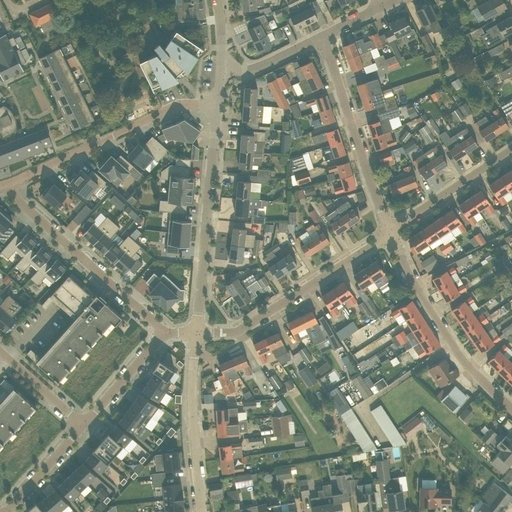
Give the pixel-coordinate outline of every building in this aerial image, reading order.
[(205,17),(202,0),(182,0),(183,3),(176,5),(178,22),(191,19),(205,17)] [(242,0),(243,11),(257,9),(257,6),(264,5),(263,0),(242,0)] [(474,0),(470,0),(466,3),(463,5),(466,9),(476,3),(474,0)] [(506,14),(503,9),(506,7),(502,0),(493,0),(492,1),(491,0),(489,0),(478,7),(481,13),(485,20),(491,16),(493,21),(506,14)] [(328,10),(324,1),(318,4),(323,13),(328,10)] [(29,14),(33,21),(36,27),(40,24),(45,33),(54,28),(50,20),(60,15),(53,2),(29,14)] [(433,33),(441,28),(429,4),(427,5),(427,4),(422,7),(423,8),(416,11),(427,33),(432,30),(433,33)] [(307,25),(318,20),(312,7),(301,13),(307,25)] [(291,18),(297,30),(307,25),(301,13),(291,18)] [(459,25),(453,16),(446,20),(452,30),(459,25)] [(489,36),(490,36),(493,42),(503,36),(503,37),(511,31),(511,17),(511,16),(496,24),(497,25),(486,31),(489,36)] [(392,49),(397,47),(395,44),(396,43),(394,39),(396,38),(397,38),(412,30),(405,17),(390,24),(393,29),(385,33),(387,37),(389,41),(388,42),(392,49)] [(168,29),(168,20),(160,20),(160,29),(168,29)] [(265,35),(273,31),(267,20),(248,30),(253,41),(265,35)] [(288,24),(281,28),(274,31),(276,33),(278,38),(285,35),(292,31),(288,24)] [(485,33),(481,27),(470,33),(473,39),(485,33)] [(162,87),(166,85),(171,83),(170,81),(180,72),(190,63),(192,64),(186,72),(183,75),(187,72),(197,56),(195,54),(200,47),(176,31),(171,38),(165,46),(166,47),(164,49),(159,43),(154,48),(159,54),(157,55),(157,54),(140,63),(152,88),(151,89),(152,92),(153,91),(155,94),(162,87)] [(369,36),(373,45),(374,48),(382,45),(377,33),(369,36)] [(426,34),(420,37),(428,52),(434,50),(426,34)] [(266,37),(265,35),(253,41),(259,52),(271,46),(266,37)] [(0,36),(0,51),(8,48),(13,46),(13,45),(11,42),(10,39),(4,41),(2,36),(0,36)] [(367,51),(363,38),(342,46),(347,59),(359,55),(367,51)] [(505,49),(502,43),(488,51),(491,56),(505,49)] [(372,49),(375,57),(380,55),(378,47),(372,49)] [(0,66),(19,57),(17,54),(16,51),(10,53),(8,48),(0,51),(0,66)] [(59,48),(39,58),(74,130),(95,120),(59,48)] [(347,59),(352,71),(372,64),(371,60),(372,56),(370,50),(367,51),(359,55),(347,59)] [(436,58),(434,51),(424,54),(426,61),(436,58)] [(383,55),(374,58),(378,70),(398,62),(397,59),(395,55),(394,55),(385,59),(383,55)] [(19,57),(0,66),(0,81),(1,81),(2,83),(9,79),(8,78),(20,72),(17,66),(22,64),(21,61),(19,57)] [(451,59),(450,63),(451,66),(455,68),(459,66),(460,62),(459,59),(455,57),(451,59)] [(312,61),(300,67),(294,69),(300,81),(297,82),(298,82),(317,73),(312,61)] [(504,80),(511,75),(511,66),(500,73),(504,80)] [(303,94),(323,85),(317,73),(298,82),(292,85),(297,95),(302,93),(303,94)] [(278,79),(283,89),(290,86),(285,75),(278,79)] [(493,76),(486,80),(490,87),(497,83),(493,76)] [(361,98),(382,91),(377,78),(357,85),(361,98)] [(458,78),(451,82),(456,89),(462,85),(458,78)] [(283,92),(276,79),(267,83),(274,97),(283,92)] [(257,105),(258,89),(245,88),(244,104),(257,105)] [(382,91),(361,98),(365,110),(376,107),(379,114),(397,108),(394,96),(384,99),(382,91)] [(434,101),(441,97),(437,91),(430,95),(434,101)] [(293,95),(288,97),(290,104),(296,102),(293,95)] [(331,108),(326,95),(306,101),(307,106),(310,105),(313,113),(319,111),(331,108)] [(291,109),(286,99),(277,104),(279,108),(291,109)] [(500,106),(506,115),(511,113),(511,112),(511,99),(507,103),(500,106)] [(465,117),(472,113),(465,103),(464,103),(462,100),(457,104),(465,117)] [(262,123),(263,106),(257,105),(244,104),(242,121),(259,122),(258,129),(270,129),(270,124),(262,123)] [(45,150),(44,149),(43,145),(51,142),(46,129),(0,146),(0,131),(1,132),(3,137),(15,131),(16,131),(16,130),(16,129),(16,128),(16,127),(16,126),(16,125),(16,124),(16,123),(16,122),(16,121),(16,120),(15,119),(15,118),(15,117),(14,116),(14,115),(13,114),(13,113),(12,113),(12,112),(11,111),(10,110),(9,109),(8,108),(7,108),(7,107),(6,107),(5,106),(4,106),(3,105),(3,106),(0,107),(0,164),(7,162),(8,166),(9,166),(8,164),(23,158),(22,156),(33,152),(34,154),(45,150)] [(453,111),(451,112),(458,122),(464,118),(458,108),(457,108),(456,106),(452,109),(453,111)] [(383,133),(393,129),(391,122),(390,122),(389,120),(400,116),(398,107),(397,108),(375,115),(377,121),(368,124),(372,137),(383,133)] [(418,115),(414,107),(411,108),(407,110),(410,118),(418,115)] [(314,127),(335,120),(331,108),(319,111),(322,120),(313,123),(314,127)] [(497,134),(509,127),(497,109),(493,111),(498,119),(491,124),(497,134)] [(435,137),(441,133),(431,118),(425,122),(426,124),(435,137)] [(162,130),(167,141),(172,139),(193,141),(201,131),(184,119),(162,130)] [(300,128),(298,119),(290,120),(293,130),(300,128)] [(474,123),(486,141),(497,134),(491,124),(483,129),(478,121),(474,123)] [(420,128),(428,142),(435,137),(426,124),(420,128)] [(466,127),(455,135),(466,153),(478,146),(466,127)] [(314,144),(328,140),(330,145),(342,141),(337,128),(312,137),(314,144)] [(400,138),(405,142),(406,141),(412,134),(407,130),(400,138)] [(263,153),(264,153),(266,132),(252,131),(252,135),(242,134),(240,151),(253,152),(263,153)] [(372,137),(376,150),(397,144),(395,139),(386,142),(383,133),(372,137)] [(151,145),(148,142),(143,148),(138,144),(134,149),(132,148),(128,152),(130,153),(128,155),(144,169),(154,158),(157,161),(167,150),(156,139),(151,145)] [(443,142),(455,160),(467,153),(466,153),(460,143),(453,148),(447,140),(443,142)] [(342,141),(330,145),(322,147),(325,155),(324,156),(325,160),(346,154),(342,141)] [(412,150),(408,142),(403,146),(407,153),(412,150)] [(199,148),(192,143),(191,159),(198,160),(199,148)] [(400,160),(400,159),(403,159),(403,157),(406,156),(406,155),(405,151),(404,152),(402,146),(390,151),(392,159),(394,163),(397,162),(397,161),(400,160)] [(436,172),(447,164),(435,146),(432,149),(433,151),(425,155),(436,172)] [(253,152),(240,151),(239,168),(252,169),(252,165),(262,166),(263,153),(253,152)] [(381,163),(392,159),(390,151),(378,155),(381,163)] [(425,155),(424,153),(413,161),(425,179),(436,172),(425,155)] [(99,169),(110,179),(116,173),(123,179),(128,173),(129,172),(134,166),(121,155),(116,160),(111,156),(104,164),(103,163),(99,167),(100,169),(99,169)] [(290,158),(290,175),(292,175),(307,170),(303,155),(292,158),(290,158)] [(189,176),(191,159),(176,157),(176,165),(170,165),(161,171),(161,178),(170,179),(169,188),(194,191),(195,177),(189,176)] [(352,174),(348,161),(328,167),(329,172),(338,169),(341,178),(352,174)] [(405,190),(418,185),(409,165),(405,167),(407,171),(404,173),(404,172),(399,174),(405,190)] [(141,173),(134,166),(129,172),(128,173),(136,180),(141,173)] [(88,175),(81,169),(77,174),(75,173),(68,181),(87,198),(93,192),(95,194),(101,187),(98,184),(102,179),(92,170),(88,175)] [(272,170),(257,169),(257,176),(271,177),(272,170)] [(509,191),(511,189),(511,172),(511,170),(500,178),(509,191)] [(297,184),(311,180),(308,171),(294,175),(297,184)] [(391,172),(389,174),(384,175),(393,196),(405,190),(399,174),(393,176),(391,172)] [(336,193),(346,190),(356,187),(352,174),(341,178),(343,186),(334,189),(336,193)] [(500,178),(489,185),(502,205),(507,202),(503,195),(509,191),(500,178)] [(249,199),(250,188),(251,182),(238,181),(237,198),(249,199)] [(67,195),(54,184),(49,190),(47,188),(40,196),(47,202),(49,201),(56,207),(67,195)] [(306,196),(316,194),(314,187),(304,189),(306,196)] [(194,191),(169,188),(168,201),(160,200),(159,211),(170,212),(182,213),(186,213),(187,204),(193,204),(194,191)] [(303,189),(296,191),(298,199),(305,197),(303,189)] [(481,190),(470,198),(479,211),(485,207),(489,214),(494,211),(481,190)] [(359,202),(365,200),(362,191),(355,193),(359,202)] [(133,206),(138,201),(132,195),(127,201),(133,206)] [(237,198),(235,214),(248,215),(249,199),(237,198)] [(470,198),(459,205),(472,225),(477,222),(472,215),(479,211),(470,198)] [(325,213),(316,200),(310,201),(319,217),(325,213)] [(347,201),(336,208),(336,209),(349,227),(360,219),(347,201)] [(79,224),(92,210),(86,205),(73,219),(79,225),(79,224)] [(505,205),(499,209),(503,216),(509,212),(505,205)] [(9,217),(10,217),(0,208),(0,239),(4,243),(14,231),(9,226),(12,222),(7,217),(8,216),(9,217)] [(314,209),(308,213),(315,224),(321,220),(319,217),(314,209)] [(325,216),(337,234),(349,227),(336,209),(329,213),(325,216)] [(466,230),(452,210),(442,217),(450,230),(456,226),(461,233),(466,230)] [(190,234),(191,222),(191,221),(182,221),(182,213),(170,212),(170,220),(172,220),(171,232),(190,234)] [(83,235),(93,245),(114,222),(107,216),(97,227),(93,224),(94,223),(93,223),(95,221),(90,217),(82,226),(87,230),(82,235),(83,236),(83,235)] [(450,230),(442,217),(431,224),(440,237),(439,237),(443,243),(454,237),(450,230)] [(511,227),(505,219),(500,222),(506,230),(511,227)] [(114,242),(115,242),(114,242),(110,239),(120,228),(114,222),(93,245),(94,245),(104,254),(103,254),(104,254),(114,242)] [(279,222),(278,230),(287,231),(288,223),(279,222)] [(265,232),(273,233),(274,224),(266,224),(265,232)] [(306,229),(307,231),(319,249),(330,242),(318,224),(314,226),(313,225),(306,229)] [(429,244),(439,237),(440,237),(431,224),(420,231),(429,244)] [(129,236),(134,240),(141,233),(136,228),(129,236)] [(244,246),(244,245),(246,229),(233,228),(231,244),(244,246)] [(307,256),(319,249),(307,231),(295,239),(307,256)] [(410,248),(414,254),(418,252),(429,244),(420,231),(409,239),(414,245),(410,248)] [(179,253),(179,246),(189,247),(189,246),(190,234),(171,232),(170,244),(170,245),(167,244),(166,252),(179,253)] [(475,236),(480,244),(481,245),(486,242),(479,232),(474,236),(475,236)] [(16,250),(23,257),(31,248),(37,242),(27,233),(21,239),(16,235),(1,252),(8,259),(16,250)] [(104,254),(104,255),(104,254),(114,263),(114,264),(135,241),(134,240),(129,236),(128,235),(119,246),(115,243),(115,242),(114,242),(104,254)] [(474,247),(480,244),(475,236),(469,240),(474,247)] [(129,269),(134,273),(142,264),(137,260),(136,261),(135,261),(131,258),(141,247),(135,241),(114,264),(115,264),(125,273),(125,274),(129,269)] [(444,244),(449,251),(453,248),(448,241),(444,244)] [(288,242),(282,247),(286,253),(293,249),(288,242)] [(274,253),(280,248),(277,243),(271,248),(274,253)] [(231,244),(229,261),(242,261),(244,246),(231,244)] [(444,254),(449,251),(444,244),(439,247),(444,254)] [(46,261),(46,262),(52,256),(41,246),(36,252),(31,248),(23,257),(15,265),(23,272),(30,263),(38,270),(46,261)] [(269,267),(276,279),(287,272),(279,261),(279,260),(274,253),(271,248),(264,252),(269,260),(266,262),(269,267)] [(483,265),(487,262),(494,259),(489,251),(483,254),(486,259),(481,262),(483,265)] [(504,262),(508,259),(505,253),(500,256),(504,262)] [(287,272),(297,265),(290,254),(279,260),(279,261),(287,272)] [(433,254),(420,262),(427,272),(439,264),(433,254)] [(455,261),(458,266),(470,261),(468,256),(455,261)] [(38,270),(30,278),(38,285),(45,277),(53,283),(66,269),(56,259),(51,265),(46,262),(46,261),(38,270)] [(378,288),(389,281),(376,261),(365,268),(378,288)] [(456,272),(453,267),(433,279),(439,290),(458,279),(458,280),(460,279),(456,272)] [(378,288),(365,268),(354,275),(367,295),(372,292),(378,288)] [(174,300),(177,303),(180,300),(184,300),(185,290),(180,289),(179,291),(175,287),(171,291),(161,282),(162,281),(154,273),(146,282),(154,289),(150,294),(154,297),(153,298),(159,304),(160,303),(167,309),(174,300)] [(237,278),(226,286),(233,296),(244,288),(252,283),(257,280),(252,273),(240,282),(237,278)] [(83,288),(69,275),(52,293),(66,306),(83,288)] [(257,280),(261,287),(262,289),(269,284),(264,276),(257,280)] [(511,284),(507,278),(502,282),(505,288),(511,284)] [(439,290),(446,301),(467,289),(464,284),(461,286),(458,280),(458,279),(439,290)] [(252,283),(244,288),(233,296),(240,306),(251,299),(257,295),(254,291),(261,287),(257,280),(252,283)] [(357,302),(344,282),(333,289),(341,302),(348,298),(352,305),(357,302)] [(83,316),(97,300),(101,295),(100,294),(98,296),(96,294),(94,297),(83,288),(66,306),(78,316),(80,314),(83,316)] [(333,289),(322,296),(335,316),(339,313),(335,306),(341,302),(333,289)] [(0,317),(15,301),(8,295),(0,304),(0,317)] [(101,295),(97,300),(83,316),(39,365),(54,378),(59,382),(112,322),(115,325),(122,317),(105,302),(107,300),(101,295)] [(41,305),(46,309),(54,300),(50,296),(41,305)] [(471,296),(452,310),(459,321),(472,312),(472,311),(468,305),(474,301),(471,296)] [(375,307),(369,297),(364,301),(371,311),(375,307)] [(419,311),(412,300),(411,301),(391,313),(394,318),(401,313),(405,320),(419,311)] [(21,307),(15,301),(0,317),(0,327),(6,333),(7,331),(9,333),(17,324),(15,322),(16,321),(12,317),(21,307)] [(357,305),(362,312),(366,318),(371,314),(363,301),(357,305)] [(466,331),(486,318),(490,315),(483,304),(481,306),(480,305),(472,311),(472,312),(459,321),(466,331)] [(324,337),(312,311),(300,317),(308,334),(314,342),(324,337)] [(405,320),(412,331),(426,322),(419,311),(405,320)] [(300,317),(288,323),(297,343),(301,340),(300,338),(308,334),(300,317)] [(486,318),(466,331),(474,342),(493,328),(489,322),(486,318)] [(341,339),(358,329),(353,321),(336,332),(341,339)] [(416,344),(420,341),(420,342),(433,333),(426,322),(412,331),(406,335),(399,340),(401,344),(408,340),(412,346),(416,344)] [(511,322),(502,331),(507,337),(511,333),(511,322)] [(334,335),(329,326),(323,329),(328,338),(334,335)] [(474,342),(481,352),(500,339),(497,334),(493,328),(474,342)] [(406,335),(403,331),(396,335),(399,340),(406,335)] [(287,352),(278,332),(266,338),(271,349),(279,345),(283,354),(287,352)] [(420,357),(440,344),(433,333),(420,342),(423,348),(417,352),(420,357)] [(348,345),(352,342),(349,336),(344,339),(348,345)] [(266,338),(254,344),(263,364),(267,361),(263,353),(271,349),(266,338)] [(504,344),(488,361),(497,370),(508,359),(503,354),(508,348),(504,344)] [(337,347),(342,357),(346,356),(341,345),(337,347)] [(313,360),(305,347),(298,351),(306,363),(313,360)] [(40,358),(31,349),(27,354),(36,362),(40,358)] [(244,367),(248,376),(252,374),(244,354),(231,359),(236,370),(244,367)] [(428,369),(440,387),(451,380),(459,375),(458,372),(455,374),(445,358),(428,369)] [(235,391),(232,383),(228,374),(236,370),(231,359),(219,364),(223,374),(218,376),(226,395),(235,391)] [(507,379),(511,373),(511,362),(508,359),(497,370),(507,379)] [(155,372),(170,382),(171,381),(168,380),(175,370),(159,360),(153,370),(155,372)] [(356,370),(350,361),(344,364),(350,374),(356,370)] [(325,373),(320,366),(317,369),(321,375),(325,373)] [(315,377),(309,368),(300,374),(306,383),(315,377)] [(164,391),(170,382),(155,372),(149,381),(164,391)] [(276,390),(282,385),(275,374),(268,378),(276,390)] [(374,385),(378,391),(387,385),(382,378),(373,384),(374,385)] [(10,392),(14,387),(4,379),(0,383),(10,392)] [(289,391),(294,387),(289,379),(284,383),(289,391)] [(364,399),(372,393),(363,379),(354,384),(364,399)] [(164,391),(149,381),(142,391),(157,401),(164,391)] [(216,390),(213,382),(205,385),(208,393),(216,390)] [(467,398),(454,386),(447,394),(443,389),(436,396),(441,400),(454,412),(467,398)] [(0,447),(36,407),(32,403),(17,390),(0,408),(0,447)] [(243,395),(246,399),(252,395),(251,394),(249,391),(243,395)] [(167,404),(172,396),(165,392),(160,400),(167,404)] [(133,403),(148,414),(155,405),(140,394),(133,403)] [(213,402),(213,394),(204,394),(204,403),(213,402)] [(351,408),(344,397),(343,396),(333,402),(341,414),(351,408)] [(279,408),(284,404),(280,399),(275,403),(279,408)] [(133,403),(126,413),(141,423),(148,414),(133,403)] [(384,409),(381,405),(381,404),(371,411),(374,416),(384,409)] [(238,408),(216,409),(217,423),(239,421),(238,408)] [(344,419),(354,413),(351,408),(341,414),(344,419)] [(459,416),(466,423),(474,414),(467,408),(459,416)] [(374,416),(377,421),(387,414),(384,409),(374,416)] [(134,433),(141,423),(126,413),(119,422),(134,433)] [(357,417),(354,413),(344,419),(347,424),(357,417)] [(272,417),(274,435),(290,434),(289,423),(293,423),(292,414),(272,417)] [(377,421),(380,426),(390,419),(388,416),(387,414),(377,421)] [(350,428),(359,422),(357,417),(347,424),(350,428)] [(402,429),(409,437),(425,426),(418,417),(402,429)] [(380,426),(384,431),(394,424),(390,419),(380,426)] [(217,423),(218,436),(240,435),(239,421),(217,423)] [(352,433),(362,427),(359,422),(350,428),(352,433)] [(397,429),(394,425),(394,424),(384,431),(387,436),(397,429)] [(123,446),(130,437),(117,425),(109,434),(123,446)] [(143,425),(138,436),(145,439),(150,429),(143,425)] [(452,439),(443,430),(439,426),(435,429),(448,442),(452,439)] [(355,438),(365,431),(362,427),(352,433),(355,438)] [(387,436),(390,441),(400,434),(397,429),(387,436)] [(488,444),(497,434),(491,429),(482,439),(488,444)] [(358,442),(368,436),(365,431),(355,438),(358,442)] [(115,455),(123,446),(109,434),(108,433),(101,442),(115,455)] [(303,434),(294,435),(295,446),(305,445),(303,434)] [(406,443),(400,434),(390,441),(393,446),(406,443)] [(496,446),(500,450),(496,454),(503,460),(511,450),(511,437),(510,439),(506,435),(496,446)] [(361,447),(371,441),(368,436),(358,442),(361,447)] [(249,438),(249,445),(263,444),(262,443),(262,437),(249,438)] [(377,449),(371,441),(361,447),(364,451),(377,449)] [(107,463),(108,463),(115,455),(101,442),(93,451),(94,451),(107,463)] [(240,443),(219,446),(221,459),(233,458),(232,449),(241,448),(240,443)] [(174,452),(174,450),(170,450),(167,451),(167,452),(157,453),(158,462),(163,462),(164,470),(172,469),(174,469),(174,471),(180,470),(180,469),(180,468),(181,468),(180,460),(181,460),(180,453),(179,453),(179,451),(178,451),(174,452)] [(384,450),(375,452),(374,452),(375,455),(376,460),(386,458),(384,450)] [(509,465),(511,461),(511,450),(503,460),(509,465)] [(100,472),(107,463),(94,451),(86,460),(100,472)] [(221,459),(222,473),(244,470),(243,465),(234,466),(233,458),(221,459)] [(379,481),(381,494),(386,493),(389,510),(397,509),(397,511),(402,510),(402,509),(406,508),(403,490),(400,490),(398,477),(390,479),(386,458),(376,460),(375,460),(378,481),(379,481)] [(83,463),(75,471),(87,484),(96,476),(83,463)] [(511,467),(500,480),(511,490),(511,467)] [(66,479),(79,492),(87,484),(75,471),(66,479)] [(152,480),(167,479),(166,471),(152,473),(152,480)] [(250,473),(242,474),(245,486),(253,485),(250,473)] [(345,475),(345,480),(347,487),(347,492),(358,490),(358,493),(357,493),(360,510),(360,507),(364,507),(364,510),(367,509),(368,511),(374,510),(373,508),(376,508),(374,491),(365,492),(364,483),(361,484),(361,478),(354,479),(354,478),(352,478),(352,473),(345,475)] [(347,487),(345,480),(345,475),(345,474),(337,475),(339,489),(347,487)] [(70,500),(79,492),(66,479),(58,487),(70,500)] [(165,500),(183,498),(183,491),(182,491),(181,490),(181,484),(172,485),(168,485),(167,479),(152,480),(153,487),(163,486),(164,493),(165,500)] [(299,480),(302,495),(309,494),(307,479),(299,480)] [(476,511),(498,511),(508,500),(511,503),(511,495),(493,482),(480,499),(484,502),(476,511)] [(221,483),(209,485),(210,494),(222,492),(221,483)] [(436,488),(435,488),(435,487),(421,486),(421,488),(420,488),(420,506),(432,506),(432,503),(450,504),(450,496),(451,489),(436,489),(436,488)] [(339,489),(339,493),(324,496),(325,496),(327,511),(342,511),(341,502),(349,501),(347,492),(347,487),(339,489)] [(55,489),(46,497),(58,511),(67,503),(55,489)] [(102,499),(108,494),(104,489),(98,495),(102,499)] [(230,508),(240,506),(238,499),(236,490),(227,492),(229,501),(230,508)] [(327,511),(325,496),(311,499),(312,506),(311,506),(312,511),(327,511)] [(38,505),(43,511),(57,511),(58,511),(46,497),(38,504),(38,505)] [(184,505),(183,498),(165,500),(165,507),(165,511),(183,511),(183,507),(183,506),(184,506),(184,505)] [(104,511),(109,507),(102,500),(94,508),(97,511),(98,511),(104,511)] [(43,511),(38,505),(38,504),(36,502),(27,510),(28,511),(43,511)] [(297,511),(295,502),(288,503),(289,511),(284,511),(297,511)] [(266,503),(257,504),(257,505),(258,511),(281,511),(280,504),(267,507),(266,503)]
